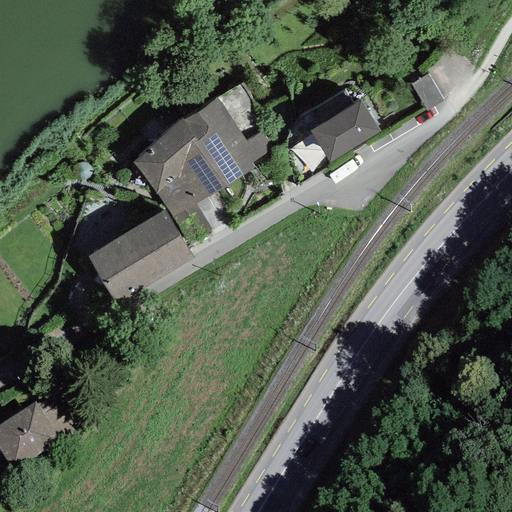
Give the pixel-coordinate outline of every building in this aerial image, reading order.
[(430,72),(411,84),(428,111),(446,99),(430,72)] [(216,98),(183,120),(225,188),(254,169),(251,163),(265,154),(265,152),(264,138),(262,125),(258,110),(250,92),(242,82),(216,98)] [(360,100),(310,131),(330,163),(380,133),(360,100)] [(183,120),(182,118),(132,163),(157,194),(189,245),(212,231),(196,204),(225,188),(183,120)] [(165,210),(87,257),(116,305),(194,258),(165,210)] [(53,388),(0,423),(0,450),(15,472),(80,428),(53,388)]
